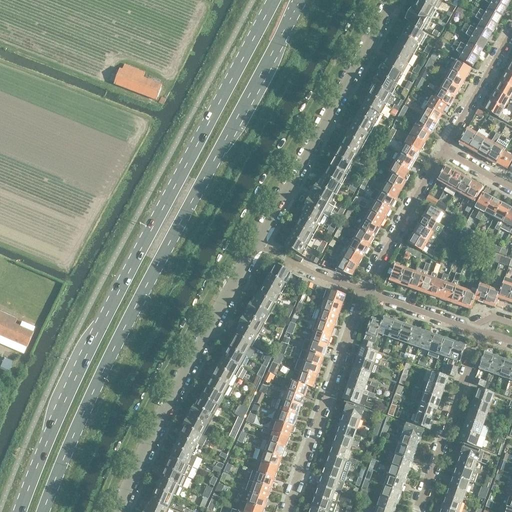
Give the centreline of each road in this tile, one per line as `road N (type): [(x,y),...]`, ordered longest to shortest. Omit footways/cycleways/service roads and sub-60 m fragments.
road 1 (primary): [(42,511),(75,429),(298,0)]
road 2 (primary): [(272,0),(105,313),(17,511)]
road 3 (tertiary): [(117,511),(182,372),(257,241)]
road 4 (tertiary): [(257,241),(393,0)]
road 5 (residential): [(285,511),(363,290)]
road 6 (residential): [(415,511),(479,330)]
road 7 (residential): [(363,290),(443,149)]
road 8 (track): [(0,44),(146,100)]
road 9 (residential): [(443,149),(511,30)]
